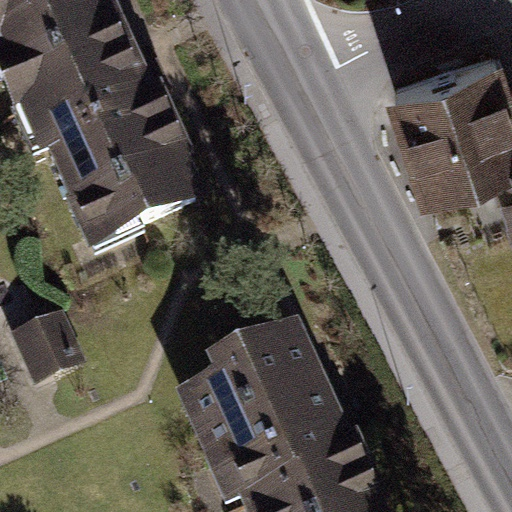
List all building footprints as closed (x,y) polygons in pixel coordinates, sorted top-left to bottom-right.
[(7,0),(0,0),(0,95),(37,168),(46,164),(90,262),(206,205),(109,0),(50,0),(15,16),(7,0)] [(511,81),(502,53),(386,90),(422,199),(493,177),(490,169),(511,161),(511,81)] [(511,161),(490,169),(493,177),(511,232),(511,161)] [(19,337),(41,390),(91,369),(69,317),(19,337)] [(382,511),(299,329),(205,370),(212,386),(173,402),(224,511),(228,511),(239,508),(240,511),(382,511)]
